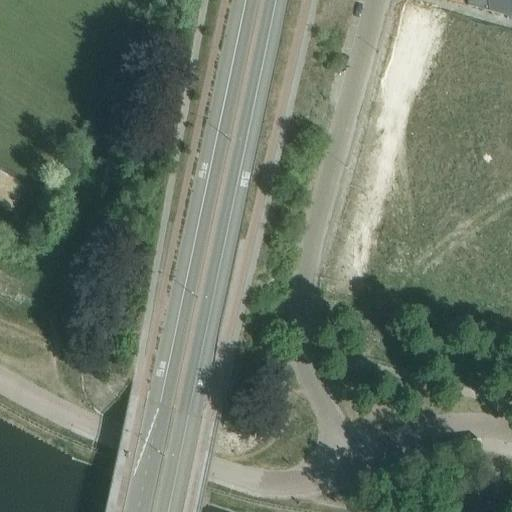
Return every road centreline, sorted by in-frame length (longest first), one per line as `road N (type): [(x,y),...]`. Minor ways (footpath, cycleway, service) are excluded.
road 1 (tertiary): [(251,0),(136,511)]
road 2 (tertiary): [(160,511),(268,0)]
road 3 (residential): [(378,0),(304,281),(302,331),(336,466)]
